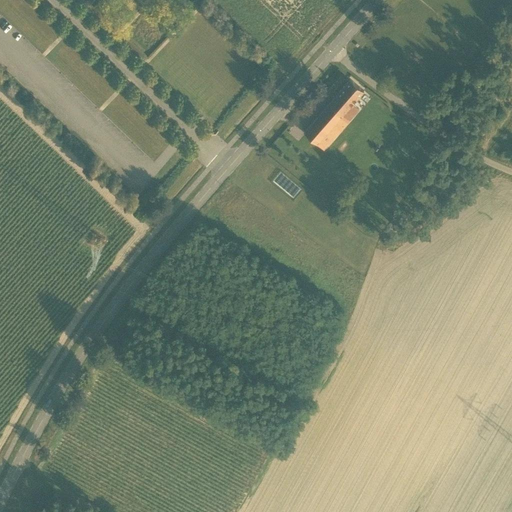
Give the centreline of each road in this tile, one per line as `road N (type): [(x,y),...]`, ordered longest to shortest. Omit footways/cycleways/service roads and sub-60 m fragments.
road 1 (tertiary): [(0,511),(58,395),(129,290),(335,52)]
road 2 (unclassified): [(511,172),(335,52)]
